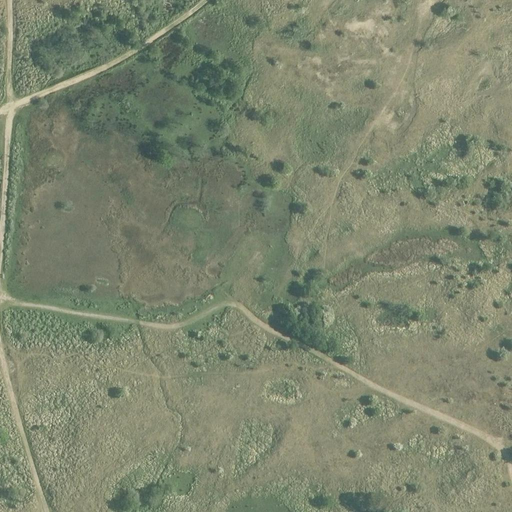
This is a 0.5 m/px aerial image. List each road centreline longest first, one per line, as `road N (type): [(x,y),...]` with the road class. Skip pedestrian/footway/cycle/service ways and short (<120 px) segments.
road 1 (track): [(11,106),(128,55),(204,0)]
road 2 (track): [(44,511),(0,351)]
